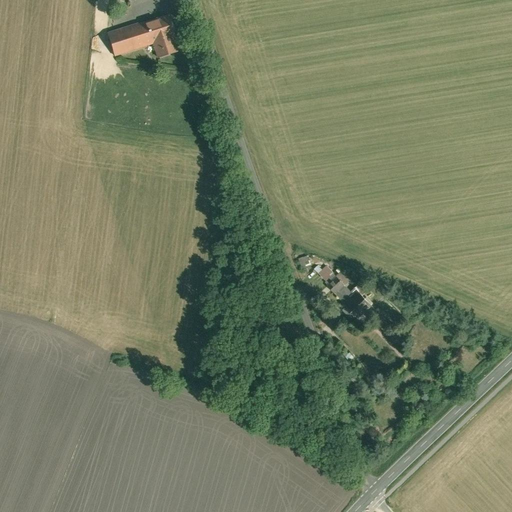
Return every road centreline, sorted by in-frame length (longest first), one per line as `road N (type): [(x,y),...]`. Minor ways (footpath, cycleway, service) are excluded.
road 1 (unclassified): [(201,0),(375,488)]
road 2 (tertiary): [(511,358),(375,488)]
